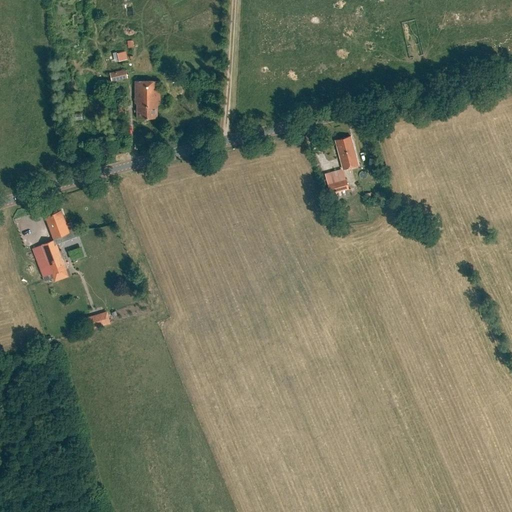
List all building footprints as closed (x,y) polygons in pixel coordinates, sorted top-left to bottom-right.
[(110,74),(112,82),(127,78),(126,71),(110,74)] [(137,118),(157,118),(157,106),(160,104),(160,81),(135,81),(135,104),(137,104),(137,118)] [(351,136),(335,141),(343,169),(358,165),(351,136)] [(345,179),(327,184),(330,194),(348,189),(345,179)] [(61,210),(45,216),(54,240),(55,245),(56,245),(66,241),(66,240),(75,236),(70,224),(66,225),(61,210)] [(54,240),(41,245),(55,281),(68,276),(65,267),(67,266),(64,257),(61,258),(56,245),(55,245),(54,240)] [(108,311),(85,319),(89,331),(112,323),(108,311)]
